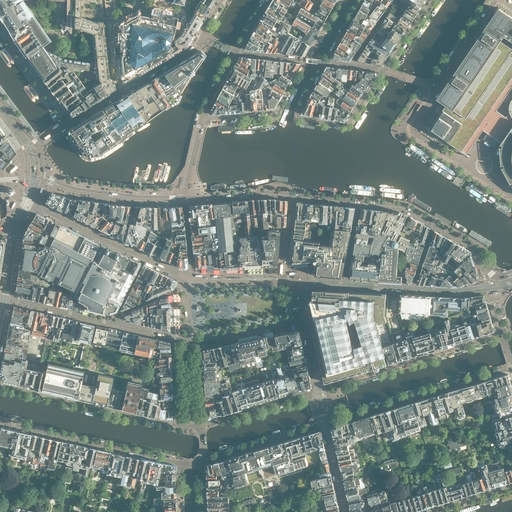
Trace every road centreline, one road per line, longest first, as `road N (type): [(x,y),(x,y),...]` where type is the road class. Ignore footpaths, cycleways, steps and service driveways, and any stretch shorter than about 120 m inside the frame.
road 1 (tertiary): [(494,277),(470,246),(400,208),(272,192),(184,198)]
road 2 (residential): [(3,298),(185,340),(304,318)]
road 3 (residential): [(432,0),(348,125),(298,114),(325,63)]
road 4 (residential): [(511,366),(501,333),(318,389)]
road 5 (residential): [(304,318),(307,291),(319,283),(493,286)]
road 6 (residential): [(200,425),(0,385)]
road 7 (residential): [(325,425),(511,368)]
road 8 (residential): [(0,421),(178,463)]
road 9 (tertiary): [(184,198),(66,186),(43,174),(37,145)]
road 10 (residential): [(201,35),(66,123)]
road 11 (residential): [(0,180),(18,180),(27,196),(3,298)]
road 12 (residential): [(304,60),(275,114),(202,119)]
road 13 (residential): [(203,461),(325,425)]
road 14 (residential): [(318,389),(200,425)]
